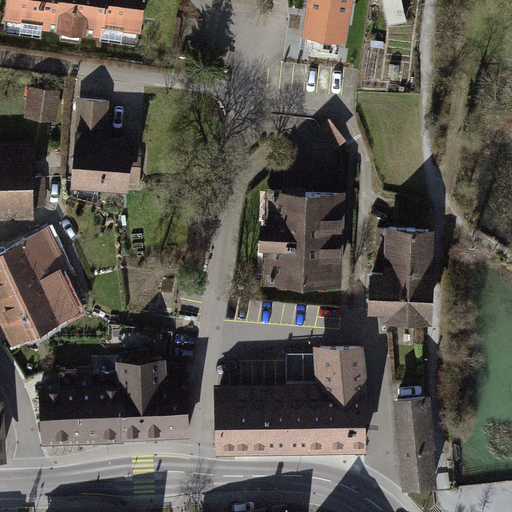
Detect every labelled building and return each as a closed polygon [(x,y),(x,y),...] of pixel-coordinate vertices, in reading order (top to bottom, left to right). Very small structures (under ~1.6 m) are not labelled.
[(151,0),(11,0),(8,29),(147,45),(151,0)] [(349,0),(308,0),(304,33),(343,39),(349,0)] [(405,0),(389,0),(393,24),(409,22),(405,0)] [(130,86),(98,86),(98,121),(89,121),(89,169),(144,169),(144,127),(131,127),(130,86)] [(0,196),(46,195),(44,126),(0,126),(0,196)] [(341,190),(274,188),(270,276),(338,279),(341,190)] [(430,228),(378,225),(377,243),(389,244),(388,273),(373,272),(371,305),(386,305),(385,316),(426,318),(430,228)] [(39,232),(0,250),(0,306),(16,339),(76,311),(39,232)] [(250,388),(219,389),(221,448),(365,444),(361,346),(326,346),(329,390),(251,392),(250,388)] [(65,386),(41,387),(43,436),(189,430),(186,364),(163,365),(163,357),(120,359),(120,371),(89,372),(89,369),(65,370),(65,386)] [(426,395),(398,398),(406,484),(435,482),(426,395)]
